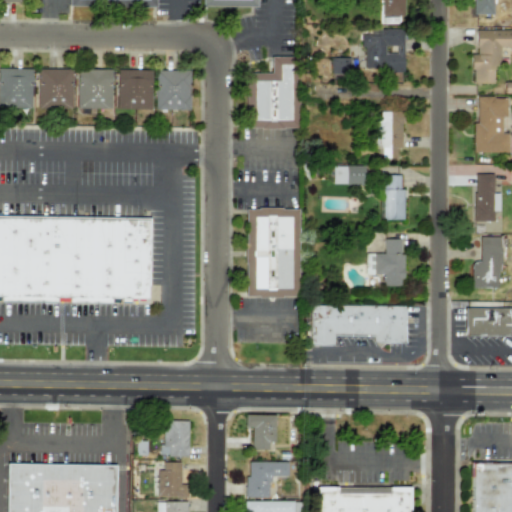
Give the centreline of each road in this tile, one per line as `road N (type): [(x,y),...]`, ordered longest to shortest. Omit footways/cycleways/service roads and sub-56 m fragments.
road 1 (residential): [(216,387),(213,45),(174,37),(0,35)]
road 2 (primary): [(0,383),(442,391)]
road 3 (residential): [(442,391),(440,0)]
road 4 (residential): [(216,387),(220,511)]
road 5 (residential): [(444,511),(442,391)]
